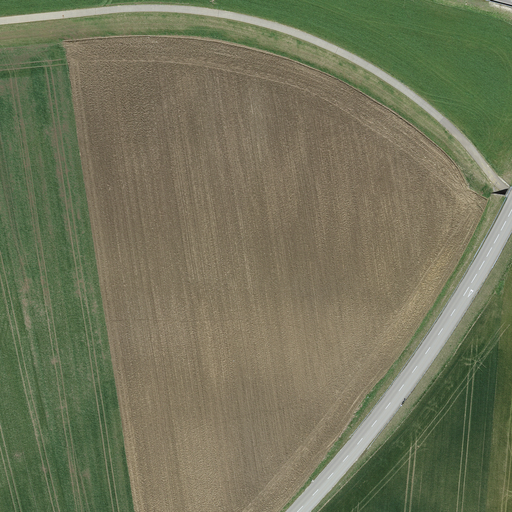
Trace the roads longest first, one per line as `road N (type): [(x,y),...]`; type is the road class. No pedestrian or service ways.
road 1 (track): [(0,23),(133,10),(216,14),(328,50),(386,79),(448,126)]
road 2 (secondary): [(297,511),(444,326),(511,208)]
